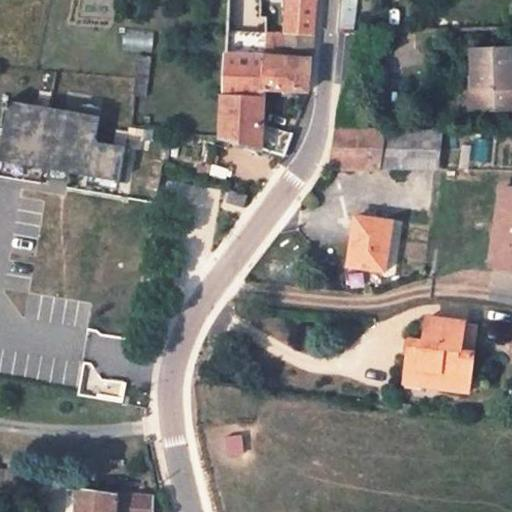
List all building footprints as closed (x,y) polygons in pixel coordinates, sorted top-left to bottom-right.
[(287,0),(285,35),(314,36),(316,0),(287,0)] [(353,0),(342,0),(339,30),(355,30),(357,1),(353,0)] [(227,56),(267,58),(267,34),(228,32),(227,56)] [(283,58),(267,58),(266,91),(309,93),(314,36),(285,35),(283,58)] [(511,49),(472,51),(473,90),(472,111),(511,109),(511,49)] [(136,79),(134,97),(147,98),(152,58),(139,56),(136,79)] [(225,97),(265,98),(266,91),(267,58),(227,56),(225,97)] [(225,97),(221,137),(263,150),(264,124),(265,98),(225,97)] [(12,104),(1,161),(120,183),(126,148),(97,142),(101,119),(12,104)] [(148,117),(132,116),(131,127),(146,128),(148,117)] [(264,124),(263,150),(284,157),(285,156),(293,134),(264,124)] [(408,129),(353,127),(338,127),(336,127),(330,165),(330,166),(406,168),(408,129)] [(439,137),(440,129),(408,129),(406,168),(435,168),(436,168),(439,137)] [(440,129),(439,137),(451,138),(452,129),(440,129)] [(511,189),(502,188),(491,266),(511,268),(511,189)] [(249,196),(231,191),(227,204),(245,210),(249,196)] [(383,270),(391,222),(356,217),(348,264),(383,270)] [(411,340),(406,375),(437,380),(436,387),(461,391),(464,370),(471,372),(474,351),(462,350),(466,323),(428,318),(425,341),(411,340)] [(478,325),(466,323),(462,350),(474,351),(478,325)] [(468,392),(471,372),(464,370),(461,391),(468,392)] [(406,375),(405,383),(436,387),(437,380),(406,375)] [(31,474),(0,468),(0,495),(28,500),(31,474)] [(80,486),(79,492),(105,496),(106,491),(80,486)] [(79,492),(79,504),(78,511),(153,511),(154,498),(118,494),(117,497),(105,496),(79,492)]
